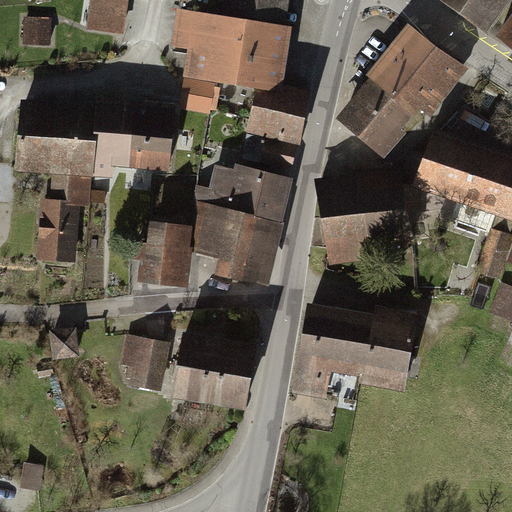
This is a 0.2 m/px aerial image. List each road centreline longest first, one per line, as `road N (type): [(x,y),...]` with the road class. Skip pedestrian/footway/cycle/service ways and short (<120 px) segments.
road 1 (tertiary): [(348,0),(249,511)]
road 2 (residential): [(161,0),(153,37),(124,77),(22,88),(0,124)]
road 3 (tertiary): [(511,65),(402,0)]
